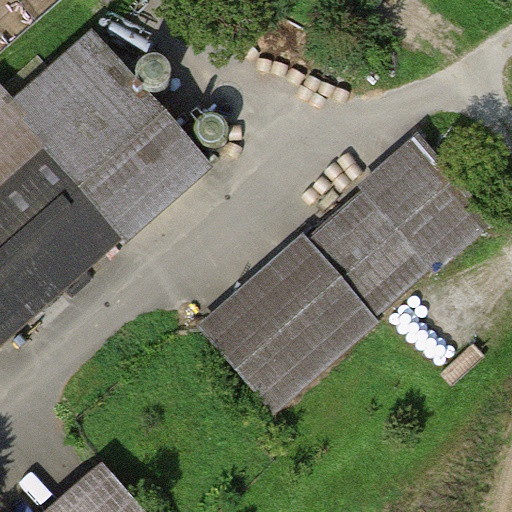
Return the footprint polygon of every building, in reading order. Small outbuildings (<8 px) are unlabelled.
[(0,99),(0,351),(202,176),(77,33),(0,99)] [(135,94),(139,99),(144,102),(149,104),(155,103),(161,101),(165,97),(168,91),(169,85),(167,79),(164,74),(159,71),(154,69),(149,69),(144,71),(139,74),(136,78),(134,83),(134,88),(135,94)] [(186,146),(189,151),(194,154),(200,156),(206,156),(212,153),(216,149),(219,144),(219,138),(218,132),(215,127),(210,123),(205,121),(199,121),(194,123),(190,126),(187,130),(185,135),(184,140),(186,146)] [(493,225),(412,136),(192,334),(272,423),(493,225)] [(129,511),(93,470),(44,511),(129,511)]
